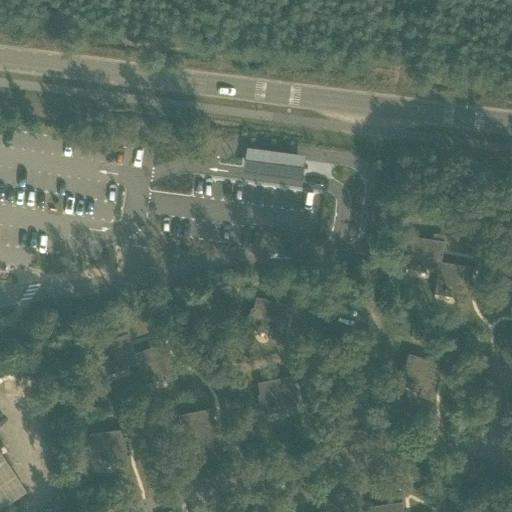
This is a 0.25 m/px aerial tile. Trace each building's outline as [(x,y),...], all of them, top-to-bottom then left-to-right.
[(303,161),(245,153),(243,167),(301,174),(303,161)] [(440,263),(445,236),(434,235),(433,241),(411,238),(405,273),(406,273),(408,265),(416,267),(415,268),(419,268),(419,267),(428,269),(428,272),(438,273),(440,263)] [(472,268),(440,263),(438,273),(434,299),(435,299),(436,291),(444,292),(444,293),(447,294),(448,293),(457,294),(456,303),(466,305),(472,268)] [(256,298),(247,333),(248,334),(250,326),(258,328),(258,329),(261,330),(261,328),(271,331),(269,340),(279,343),(288,306),(256,298)] [(127,368),(137,364),(134,355),(126,329),(115,332),(117,338),(96,346),(108,380),(109,379),(106,372),(114,369),(114,370),(118,369),(117,368),(126,365),(127,368)] [(165,344),(134,355),(137,364),(145,389),(146,389),(144,381),(151,378),(152,380),(155,379),(154,377),(164,374),(167,383),(177,379),(165,344)] [(409,355),(398,390),(399,390),(401,382),(409,384),(408,386),(412,387),(412,386),(422,388),(419,397),(429,401),(440,365),(409,355)] [(258,384),(264,419),(265,419),(264,411),(272,410),(272,411),(275,410),(275,409),(285,407),(286,416),(297,414),(290,378),(258,384)] [(178,417),(186,452),(187,452),(185,444),(193,442),(193,444),(196,443),(196,441),(206,439),(208,448),(218,446),(210,410),(178,417)] [(90,435),(94,471),(95,471),(94,463),(102,462),(102,463),(106,463),(106,461),(115,460),(117,469),(128,468),(123,431),(90,435)] [(402,511),(401,497),(390,498),(391,505),(369,508),(369,511),(402,511)]
